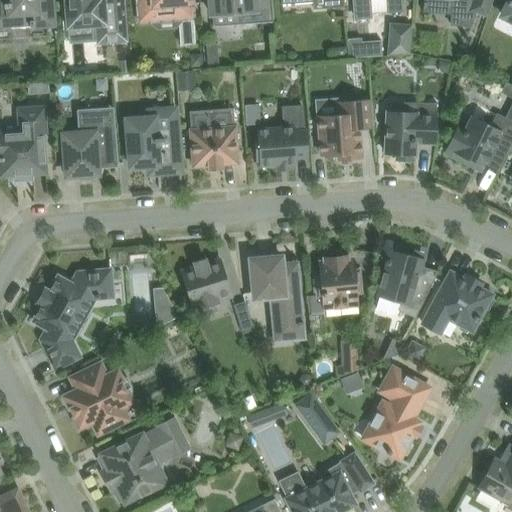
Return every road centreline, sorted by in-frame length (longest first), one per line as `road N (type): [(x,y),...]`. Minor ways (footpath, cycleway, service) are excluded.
road 1 (residential): [(0,280),(25,234),(37,228),(397,200),(427,205),(511,246)]
road 2 (residential): [(423,511),(459,463),(511,358)]
road 3 (residential): [(71,511),(0,362)]
